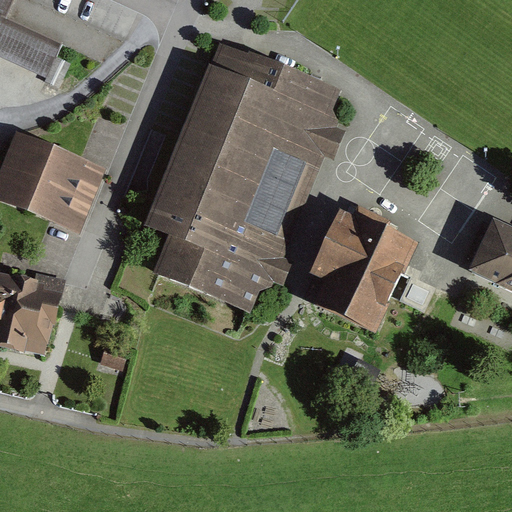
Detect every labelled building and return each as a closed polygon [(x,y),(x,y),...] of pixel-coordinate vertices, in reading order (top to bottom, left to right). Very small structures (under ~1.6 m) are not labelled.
[(63,45),(0,18),(0,51),(51,73),(63,45)] [(340,93),(221,44),(216,55),(181,142),(146,228),(167,237),(152,274),(254,315),(267,283),(284,290),(295,263),(283,258),(324,158),(332,162),(347,127),(329,120),(340,93)] [(108,170),(20,135),(0,184),(0,205),(82,238),(108,170)] [(415,247),(341,211),(311,273),(317,276),(301,307),(369,340),(415,247)] [(511,231),(490,222),(467,276),(511,295),(511,231)] [(40,288),(0,279),(0,350),(45,360),(57,301),(38,297),(40,288)] [(127,353),(109,347),(104,365),(121,370),(127,353)]
